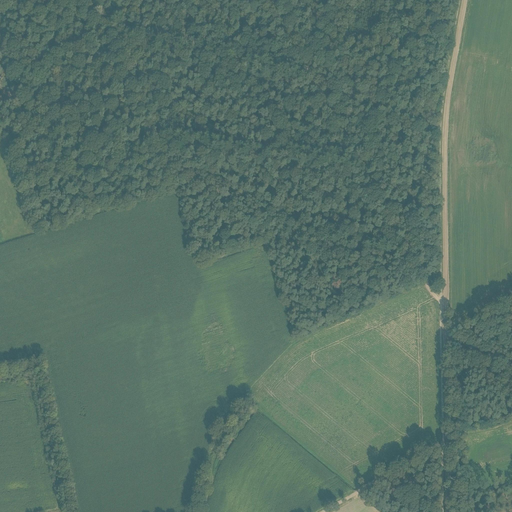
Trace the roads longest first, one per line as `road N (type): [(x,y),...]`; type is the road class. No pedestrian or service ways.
road 1 (track): [(440,305),(267,0)]
road 2 (track): [(463,0),(445,117),(444,310)]
road 3 (track): [(444,310),(447,511)]
road 4 (track): [(446,438),(321,511)]
